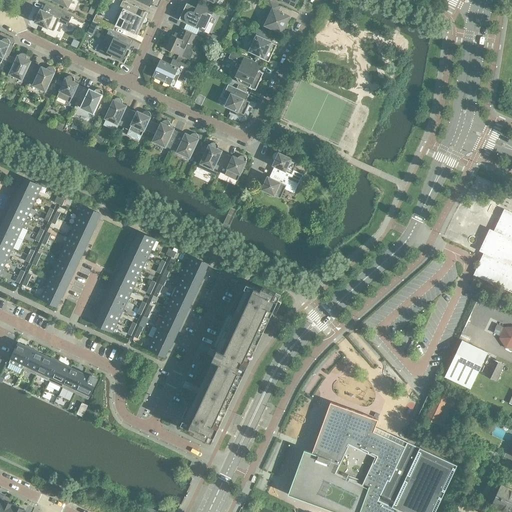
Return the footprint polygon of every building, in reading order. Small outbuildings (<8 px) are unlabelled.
[(96,14),(93,21),(113,30),(116,25),(121,27),(132,33),(138,35),(143,22),(144,23),(145,23),(145,22),(146,22),(147,21),(147,20),(147,19),(146,18),(143,16),(143,17),(140,15),(142,11),(143,10),(123,0),(113,22),(96,14)] [(280,6),(281,5),(270,0),(265,11),(270,14),(268,20),(267,20),(265,25),(282,33),(290,16),(278,11),(278,10),(280,5),(280,6)] [(215,9),(199,2),(196,7),(187,3),(179,20),(199,29),(199,28),(205,31),(215,9)] [(72,16),(45,4),(45,5),(43,10),(41,9),(39,14),(38,13),(37,13),(36,13),(36,14),(35,14),(34,15),(33,16),(33,17),(33,18),(33,19),(33,20),(34,21),(35,22),(54,31),(58,22),(67,26),(72,16)] [(93,21),(91,25),(87,32),(93,35),(98,23),(93,21)] [(272,42),(274,36),(254,27),(249,38),(254,40),(250,51),(260,56),(260,57),(269,62),(274,50),(273,50),(275,47),(276,47),(277,44),(272,42)] [(191,48),(197,35),(182,28),(179,34),(178,33),(176,36),(172,34),(169,41),(167,42),(166,44),(167,46),(166,48),(190,60),(193,53),(191,48)] [(131,39),(120,34),(109,29),(110,30),(100,52),(107,55),(109,52),(113,53),(111,57),(124,63),(131,50),(127,48),(131,39)] [(0,62),(1,63),(10,44),(10,43),(10,42),(10,41),(9,40),(9,39),(8,39),(7,38),(6,38),(5,38),(4,38),(3,39),(2,39),(2,40),(1,40),(0,39),(0,62)] [(256,90),(260,81),(264,72),(258,70),(259,70),(258,69),(260,65),(260,66),(261,65),(232,51),(229,58),(237,62),(236,66),(235,66),(241,69),(237,78),(240,82),(256,90)] [(10,74),(28,82),(36,65),(35,65),(30,63),(31,61),(27,59),(27,58),(27,57),(27,56),(26,55),(26,54),(25,54),(24,53),(23,53),(22,53),(21,53),(20,53),(19,54),(18,55),(10,74)] [(188,66),(173,59),(171,64),(161,59),(155,71),(154,71),(153,75),(153,76),(153,77),(155,78),(156,79),(159,80),(160,80),(165,82),(165,83),(168,84),(169,84),(174,87),(175,87),(176,87),(177,87),(178,87),(179,86),(179,85),(180,85),(180,84),(180,83),(180,82),(179,82),(179,81),(178,80),(177,80),(179,76),(180,77),(181,77),(182,77),(183,76),(184,75),(187,70),(194,73),(196,69),(188,66)] [(46,91),(55,72),(55,71),(55,70),(55,69),(54,68),(54,67),(53,67),(52,66),(51,66),(50,66),(49,66),(48,67),(47,67),(47,68),(46,68),(42,66),(41,68),(36,66),(37,66),(36,65),(28,82),(46,91)] [(64,82),(62,86),(57,96),(76,105),(84,88),(83,87),(78,85),(79,83),(75,81),(75,80),(75,79),(75,78),(74,78),(74,77),(73,76),(72,76),(71,75),(70,75),(69,75),(68,76),(67,76),(66,77),(64,81),(64,82)] [(62,86),(64,82),(64,81),(59,79),(54,89),(58,91),(60,85),(62,86)] [(226,106),(236,111),(236,112),(236,113),(236,114),(237,115),(237,116),(238,116),(239,116),(239,117),(240,117),(241,117),(242,116),(243,116),(244,115),(244,114),(250,102),(247,100),(246,100),(249,95),(249,94),(228,84),(222,97),(228,100),(226,106)] [(84,88),(76,105),(94,113),(103,95),(103,94),(103,93),(103,92),(103,91),(102,90),(101,89),(100,88),(99,88),(98,88),(97,88),(97,89),(96,89),(95,90),(94,91),(90,89),(89,90),(84,88)] [(105,118),(124,127),(132,110),(131,110),(126,108),(126,107),(127,106),(122,104),(123,103),(123,102),(123,101),(122,101),(122,100),(122,99),(121,99),(121,98),(120,98),(119,98),(119,97),(118,97),(117,97),(116,98),(115,98),(114,99),(114,100),(105,118)] [(139,141),(151,117),(151,116),(151,115),(151,114),(150,113),(150,112),(149,112),(149,111),(148,111),(147,111),(146,111),(145,111),(144,111),(143,112),(142,113),(138,111),(137,113),(137,112),(137,113),(132,110),(124,127),(130,130),(128,136),(139,141)] [(153,141),(171,149),(179,132),(178,132),(174,130),(175,128),(170,126),(170,125),(170,124),(170,123),(170,122),(169,121),(168,120),(167,120),(166,120),(165,120),(164,120),(163,120),(163,121),(162,121),(162,122),(153,141)] [(190,158),(198,139),(199,139),(199,138),(199,137),(198,136),(198,135),(197,134),(196,133),(195,133),(194,133),(193,133),(192,133),(191,134),(190,135),(186,133),(185,135),(180,133),(179,132),(171,149),(190,158)] [(219,172),(227,154),(226,154),(222,152),(222,150),(218,148),(218,147),(218,146),(218,145),(218,144),(217,144),(217,143),(216,142),(215,142),(214,142),(213,142),(212,142),(211,143),(210,143),(210,144),(199,168),(217,176),(219,172)] [(273,171),(272,171),(298,184),(303,174),(294,170),(298,161),(279,152),(278,152),(277,152),(276,152),(275,153),(274,153),(274,154),(273,155),(273,156),(273,157),(273,158),(273,159),(274,160),(275,160),(275,161),(273,165),(275,166),(273,171)] [(238,180),(246,161),(247,161),(247,160),(247,159),(246,159),(246,158),(246,157),(245,156),(244,156),(243,155),(242,155),(241,155),(240,155),(240,156),(239,156),(238,157),(238,158),(234,156),(233,157),(228,155),(227,154),(219,172),(238,180)] [(294,193),(298,184),(272,171),(272,172),(270,177),(268,176),(266,181),(266,180),(265,180),(264,180),(262,181),(261,181),(260,182),(260,183),(260,184),(260,185),(260,186),(260,187),(260,188),(261,188),(262,189),(281,198),(285,189),(294,193)] [(36,196),(41,186),(26,178),(21,188),(20,188),(36,196)] [(31,206),(36,196),(20,188),(15,199),(31,206)] [(26,217),(31,206),(15,199),(10,209),(26,217)] [(95,223),(100,213),(84,206),(80,216),(96,224),(96,223),(95,223)] [(22,227),(26,217),(10,209),(5,219),(22,227)] [(511,212),(504,209),(498,221),(494,231),(490,229),(479,251),(484,253),(474,275),(511,292),(511,212)] [(91,234),(96,224),(80,216),(75,227),(91,234)] [(302,225),(309,228),(312,221),(305,218),(302,225)] [(17,237),(22,227),(5,219),(1,230),(17,237)] [(86,244),(91,234),(75,227),(70,237),(86,244)] [(0,241),(12,248),(17,237),(1,230),(0,230),(0,241)] [(150,249),(155,239),(140,232),(135,242),(134,241),(134,242),(150,249)] [(86,244),(70,237),(65,247),(81,255),(86,244)] [(0,254),(7,258),(12,248),(0,241),(0,254)] [(150,249),(134,242),(129,252),(146,260),(150,249)] [(77,265),(81,255),(65,247),(60,257),(77,265)] [(141,270),(146,260),(129,252),(125,262),(141,270)] [(203,273),(208,264),(193,256),(188,267),(204,274),(203,273)] [(72,275),(77,265),(60,257),(55,268),(72,275)] [(136,280),(141,270),(125,262),(120,273),(136,280)] [(199,285),(204,274),(188,267),(183,277),(199,285)] [(67,286),(72,275),(55,268),(51,278),(67,286)] [(131,291),(136,280),(120,273),(115,283),(131,291)] [(194,295),(199,285),(183,277),(178,287),(194,295)] [(62,296),(67,286),(51,278),(46,288),(62,296)] [(126,301),(131,291),(115,283),(110,293),(126,301)] [(244,374),(272,313),(278,302),(278,301),(281,296),(262,287),(261,290),(247,283),(245,288),(246,289),(233,317),(218,349),(190,409),(187,416),(185,420),(184,419),(183,420),(181,424),(195,430),(194,433),(212,442),(244,374)] [(190,305),(194,295),(178,287),(173,298),(190,305)] [(56,306),(61,296),(62,297),(62,296),(46,288),(41,299),(56,306)] [(122,311),(126,301),(110,293),(105,304),(122,311)] [(185,316),(190,305),(173,298),(168,308),(185,316)] [(117,322),(122,311),(105,304),(100,314),(117,322)] [(180,326),(185,316),(168,308),(164,318),(180,326)] [(112,332),(117,322),(100,314),(101,315),(97,325),(112,332)] [(175,336),(180,326),(164,318),(159,329),(175,336)] [(499,338),(506,348),(511,347),(511,326),(504,327),(499,338)] [(170,347),(175,336),(159,329),(154,339),(170,347)] [(165,357),(169,347),(170,347),(154,339),(149,349),(165,357)] [(462,340),(445,377),(470,389),(487,352),(462,340)] [(23,368),(32,349),(18,343),(9,362),(23,368)] [(36,375),(45,355),(32,349),(23,368),(36,375)] [(49,381),(58,362),(45,355),(36,375),(49,381)] [(493,359),(485,376),(496,381),(504,364),(493,359)] [(62,387),(71,368),(58,362),(49,381),(62,387)] [(75,393),(84,374),(71,368),(62,387),(75,393)] [(88,399),(98,378),(91,375),(90,377),(84,374),(75,393),(88,399)] [(438,391),(425,418),(448,429),(461,402),(438,391)] [(404,511),(378,500),(388,479),(390,480),(406,446),(389,438),(383,435),(374,431),(378,420),(363,414),(331,402),(310,459),(302,456),(301,459),(288,494),(336,511),(404,511)] [(511,442),(511,440),(511,431),(500,426),(496,434),(511,442)] [(419,447),(408,441),(406,446),(390,480),(388,479),(378,500),(404,511),(435,511),(457,464),(419,446),(419,447)] [(511,511),(511,491),(501,487),(493,505),(509,511),(511,511)] [(0,511),(10,511),(14,505),(7,502),(7,501),(4,500),(5,500),(4,500),(3,500),(0,505),(0,511)]
